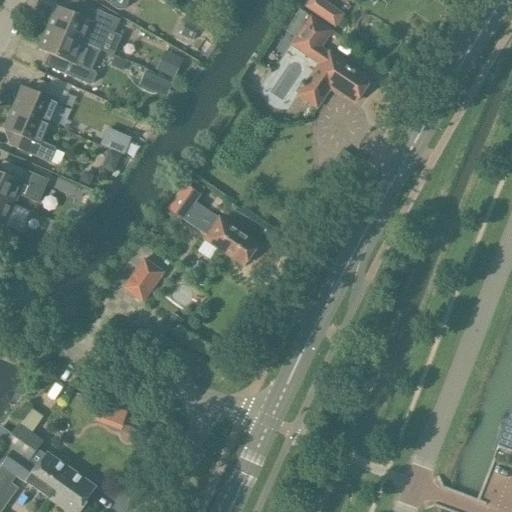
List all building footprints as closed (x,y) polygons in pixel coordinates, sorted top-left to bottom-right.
[(84,44),(85,43),(101,50),(109,31),(112,32),(116,31),(120,20),(73,0),(72,0),(68,11),(57,6),(48,28),(84,44)] [(104,0),(116,9),(118,9),(119,10),(120,10),(122,10),(123,10),(125,9),(126,8),(127,7),(128,6),(129,5),(129,3),(129,2),(129,0),(128,0),(104,0)] [(310,0),(306,7),(335,26),(343,15),(321,0),(310,0)] [(298,35),(310,18),(311,17),(301,10),(300,10),(286,30),(287,31),(297,37),(298,35)] [(326,53),(319,49),(330,32),(310,18),(298,35),(297,37),(291,47),(318,65),(326,53)] [(200,28),(190,23),(183,36),(193,41),(200,28)] [(84,44),(48,28),(39,49),(50,54),(45,66),(90,85),(93,83),(97,75),(96,71),(94,71),(94,70),(92,70),(101,50),(85,43),(84,44)] [(318,65),(306,83),(304,82),(301,87),(303,88),(297,97),(317,110),(332,88),(355,103),(369,82),(326,53),(318,65)] [(116,57),(112,64),(124,69),(127,62),(116,57)] [(174,79),(180,66),(163,58),(156,70),(174,79)] [(139,85),(153,92),(160,77),(145,71),(139,85)] [(50,124),(51,121),(59,104),(63,106),(68,93),(38,80),(34,91),(23,87),(13,108),(50,124)] [(50,124),(13,108),(4,130),(15,134),(10,146),(50,163),(57,148),(42,142),(50,124)] [(104,131),(98,145),(122,155),(128,141),(104,131)] [(0,198),(15,205),(19,195),(38,203),(48,181),(50,182),(50,181),(3,161),(0,168),(0,198)] [(94,176),(88,173),(83,175),(81,181),(90,185),(94,176)] [(30,211),(15,205),(0,198),(0,237),(5,239),(10,227),(21,232),(30,211)] [(201,237),(244,266),(259,245),(216,216),(201,237)] [(53,221),(48,232),(59,237),(64,226),(53,221)] [(135,272),(155,286),(164,273),(144,259),(135,272)] [(170,342),(184,320),(172,313),(158,334),(170,342)] [(102,401),(97,421),(124,428),(129,408),(102,401)] [(511,410),(498,447),(511,452),(511,410)] [(26,458),(37,443),(18,430),(7,445),(26,458)] [(26,458),(7,445),(15,451),(0,473),(0,511),(12,511),(25,494),(8,482),(15,473),(68,511),(80,511),(87,503),(87,502),(88,501),(33,463),(32,464),(25,460),(26,458)] [(33,463),(88,501),(97,488),(48,453),(47,455),(41,451),(33,463)]
